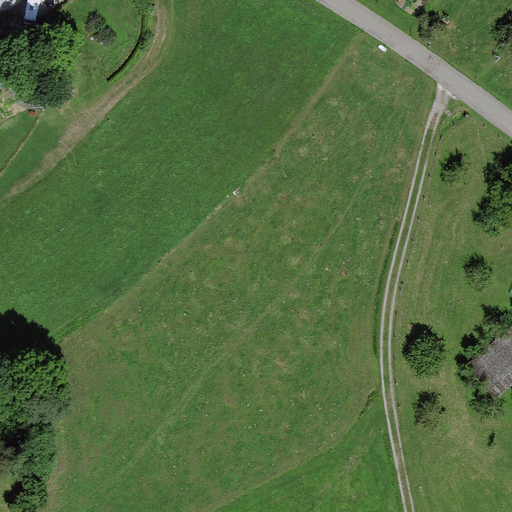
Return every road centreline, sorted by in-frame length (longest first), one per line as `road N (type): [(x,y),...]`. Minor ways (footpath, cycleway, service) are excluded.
road 1 (track): [(443,73),(388,288),(382,371),(407,511)]
road 2 (residential): [(334,0),(511,123)]
